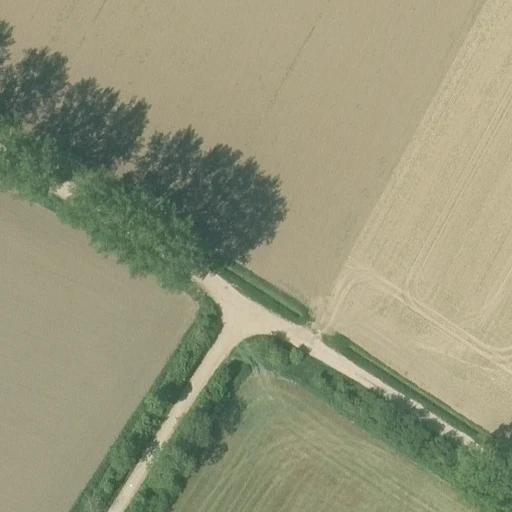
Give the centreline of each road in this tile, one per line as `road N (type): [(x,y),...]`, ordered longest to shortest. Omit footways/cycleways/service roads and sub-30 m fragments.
road 1 (track): [(511,480),(304,342),(242,314),(195,273),(0,162)]
road 2 (unclassified): [(115,511),(242,314)]
